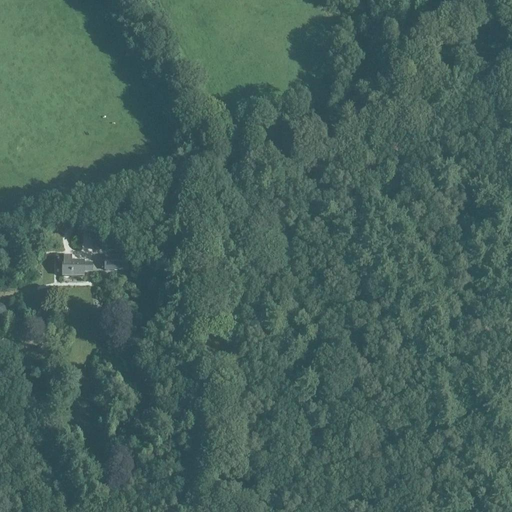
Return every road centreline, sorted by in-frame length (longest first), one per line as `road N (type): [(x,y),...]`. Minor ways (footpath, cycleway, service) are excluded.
road 1 (track): [(209,511),(215,463),(196,227),(200,176)]
road 2 (track): [(201,169),(92,205),(84,222),(97,264)]
